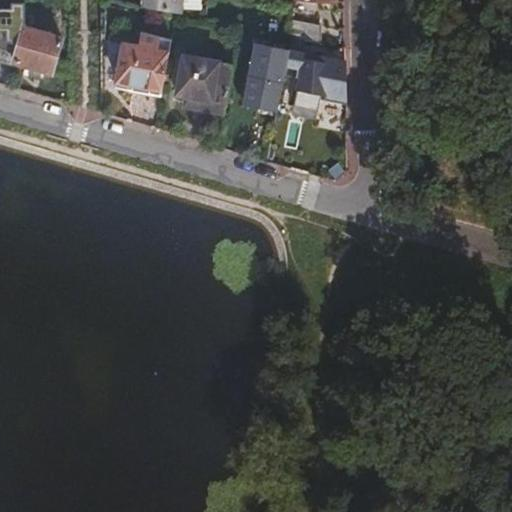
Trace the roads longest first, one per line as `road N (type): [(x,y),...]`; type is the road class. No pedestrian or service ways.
road 1 (residential): [(0,107),(362,207)]
road 2 (unclassified): [(360,0),(362,207)]
road 3 (residential): [(362,207),(511,254)]
